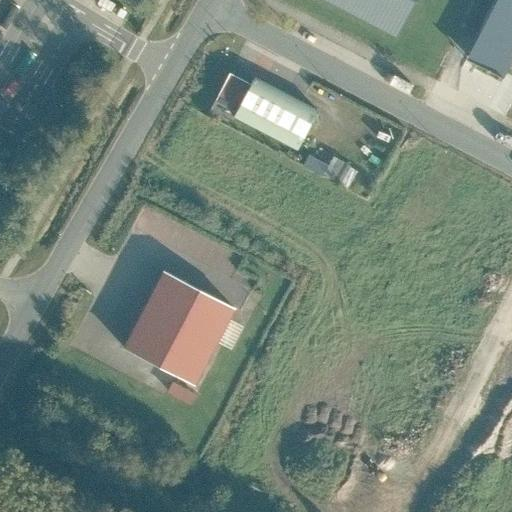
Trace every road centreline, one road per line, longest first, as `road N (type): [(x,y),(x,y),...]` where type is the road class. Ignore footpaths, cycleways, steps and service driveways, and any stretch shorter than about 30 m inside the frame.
road 1 (residential): [(0,372),(208,8)]
road 2 (residential): [(208,8),(511,162)]
